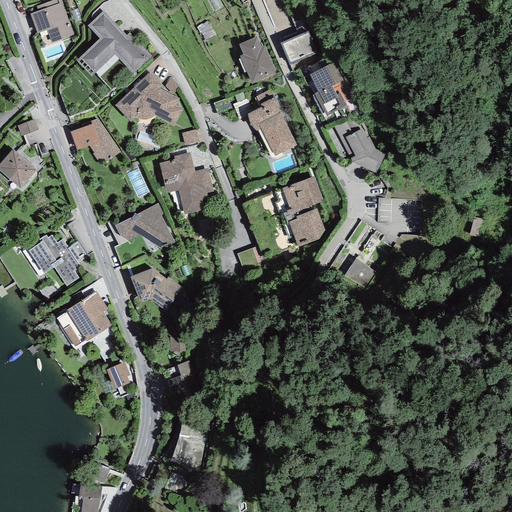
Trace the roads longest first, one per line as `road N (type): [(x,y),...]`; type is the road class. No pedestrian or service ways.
road 1 (secondary): [(3,0),(147,386),(135,474),(118,511)]
road 2 (unclassified): [(254,0),(353,218),(312,277)]
road 3 (residential): [(122,0),(165,52),(196,110),(242,241)]
